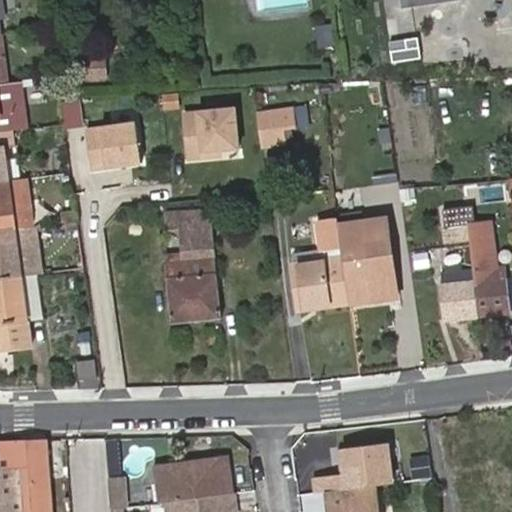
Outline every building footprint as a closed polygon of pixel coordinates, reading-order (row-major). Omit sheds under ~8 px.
[(511,0),(411,0),(412,2),(402,6),(402,9),(460,1),(460,0),(511,0)] [(421,59),(418,38),(390,42),(393,63),(421,59)] [(107,58),(79,60),(81,80),(109,78),(107,58)] [(4,83),(0,84),(0,132),(11,131),(4,83)] [(79,99),(60,101),(64,124),(65,129),(82,126),(79,99)] [(204,150),(220,149),(238,148),(234,110),(183,115),(188,159),(205,157),(204,150)] [(294,110),(260,115),(264,147),(287,143),(285,130),(296,129),(294,110)] [(136,124),(85,131),(90,169),(141,165),(136,124)] [(11,131),(0,132),(0,148),(3,148),(13,147),(11,131)] [(220,156),(220,149),(204,150),(205,157),(220,156)] [(7,180),(0,181),(0,230),(5,230),(28,227),(26,211),(22,178),(7,180)] [(61,223),(77,221),(76,210),(59,212),(61,223)] [(183,263),(164,265),(171,324),(219,319),(211,241),(209,210),(165,214),(167,232),(178,230),(180,245),(181,254),(183,263)] [(389,223),(343,229),(352,298),(370,296),(371,302),(396,298),(390,258),(395,257),(389,223)] [(489,223),(467,226),(473,272),(479,317),(510,312),(504,268),(488,270),(487,263),(494,262),(489,223)] [(352,298),(343,229),(323,231),(325,256),(330,256),(331,263),(295,268),(301,311),(353,304),(352,298)] [(5,230),(0,230),(0,278),(21,276),(15,242),(6,244),(5,230)] [(163,256),(164,265),(183,263),(181,254),(163,256)] [(330,256),(325,256),(294,260),(295,268),(331,263),(330,256)] [(401,298),(395,257),(390,258),(396,298),(401,298)] [(473,272),(441,277),(447,321),(479,317),(473,272)] [(21,276),(27,318),(39,317),(33,275),(21,276)] [(21,276),(0,278),(0,350),(30,347),(27,318),(21,276)] [(370,296),(352,298),(353,304),(371,302),(370,296)] [(77,376),(93,374),(92,361),(75,364),(77,376)] [(511,420),(446,431),(451,465),(484,460),(486,472),(503,470),(502,458),(508,456),(511,473),(511,480),(511,420)] [(386,441),(341,447),(344,473),(339,474),(315,477),(317,494),(327,493),(374,486),(392,484),(386,441)] [(49,511),(44,443),(0,444),(0,472),(19,472),(22,511),(49,511)] [(336,448),(339,474),(344,473),(341,447),(336,448)] [(502,458),(503,470),(503,474),(511,473),(508,456),(502,458)] [(227,495),(231,495),(226,459),(151,469),(156,504),(164,503),(227,495)] [(0,511),(22,511),(19,472),(0,472),(0,511)] [(377,511),(374,486),(327,493),(329,511),(377,511)] [(229,509),(227,495),(164,503),(165,511),(226,511),(226,510),(229,509)]
